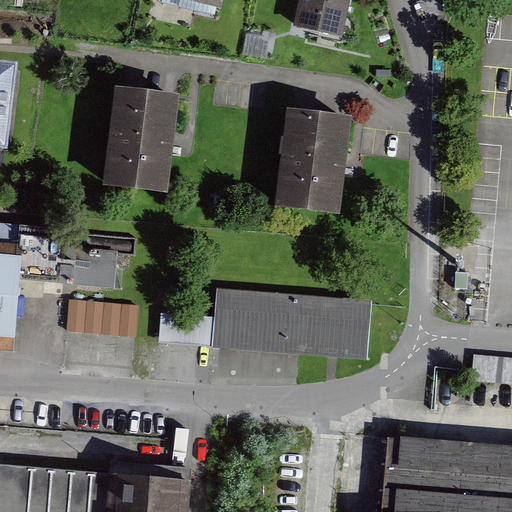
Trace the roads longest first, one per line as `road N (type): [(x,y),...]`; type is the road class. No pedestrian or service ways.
road 1 (residential): [(0,383),(337,404),(396,371),(420,336)]
road 2 (residential): [(0,44),(354,88),(394,116),(424,115)]
road 3 (residential): [(424,115),(420,336)]
